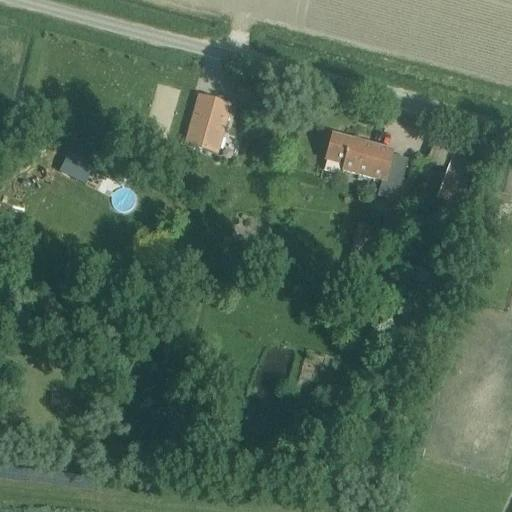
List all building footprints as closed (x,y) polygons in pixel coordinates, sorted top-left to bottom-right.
[(198,99),(184,147),(216,156),(229,108),(198,99)] [(384,184),(392,153),(331,137),(324,162),(342,167),(341,173),(384,184)] [(447,172),(437,201),(459,209),(477,160),(455,152),(454,154),(447,172)] [(511,166),(502,164),(495,195),(510,198),(511,190),(511,166)] [(123,175),(109,168),(103,178),(117,185),(123,175)] [(51,397),(50,408),(62,409),(64,398),(51,397)]
